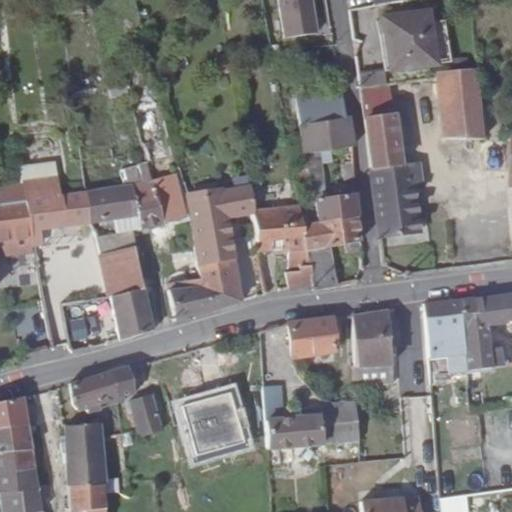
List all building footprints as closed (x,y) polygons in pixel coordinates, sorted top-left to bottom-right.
[(270,0),(278,40),(320,33),(314,0),(270,0)] [(375,18),(386,71),(431,62),(420,9),(375,18)] [(355,85),(378,83),(377,69),(354,71),(355,85)] [(437,74),(437,78),(443,148),(487,146),(479,70),(437,74)] [(357,110),(386,109),(385,86),(356,86),(357,110)] [(342,117),(337,87),(287,92),(295,154),(298,154),(347,147),(344,116),(342,117)] [(390,114),(361,117),(376,238),(415,233),(411,189),(417,188),(414,165),(399,166),(390,114)] [(23,162),(28,196),(33,229),(90,219),(84,186),(64,189),(58,156),(23,162)] [(170,173),(146,179),(156,222),(181,216),(170,173)] [(145,175),(84,186),(90,219),(136,211),(140,227),(156,222),(146,179),(145,175)] [(241,184),(181,193),(188,223),(192,246),(196,265),(227,260),(220,218),(244,214),(241,184)] [(306,204),(307,223),(354,218),(352,195),(306,201),(306,204)] [(0,256),(36,250),(33,229),(28,196),(0,201),(0,256)] [(288,205),(244,214),(252,255),(282,250),(286,274),(296,273),(293,253),(303,251),(299,225),(291,225),(288,205)] [(307,223),(299,225),(303,251),(322,248),(321,245),(357,240),(354,218),(307,223)] [(116,235),(95,239),(98,252),(119,247),(116,235)] [(119,247),(98,252),(109,301),(142,293),(134,244),(119,247)] [(322,248),(303,251),(310,286),(310,291),(328,288),(322,248)] [(296,273),(286,274),(284,276),(286,290),(310,286),(303,251),(293,253),(296,273)] [(235,302),(227,260),(196,265),(198,280),(162,290),(167,321),(235,302)] [(142,293),(109,301),(117,339),(148,331),(148,327),(142,293)] [(511,294),(457,302),(463,356),(464,374),(508,369),(505,350),(488,352),(484,324),(511,320),(511,294)] [(45,313),(43,297),(31,299),(33,315),(45,313)] [(463,356),(457,302),(421,307),(427,378),(446,376),(443,358),(463,356)] [(60,314),(64,344),(83,339),(92,338),(85,307),(60,314)] [(386,325),(384,312),(348,317),(352,370),(390,367),(388,349),(386,325)] [(332,355),(327,320),(286,325),(289,358),(332,355)] [(393,325),(386,325),(388,349),(395,348),(393,325)] [(83,339),(64,344),(65,353),(86,347),(83,339)] [(465,378),(464,374),(463,356),(443,358),(446,376),(446,379),(465,378)] [(110,376),(109,373),(66,384),(69,405),(76,410),(115,401),(110,376)] [(132,398),(127,373),(110,376),(115,401),(122,400),(128,399),(132,398)] [(278,389),(261,390),(264,449),(319,445),(317,416),(281,419),(278,389)] [(177,405),(192,455),(240,442),(225,392),(177,405)] [(23,424),(20,396),(0,401),(0,428),(23,424)] [(148,397),(132,398),(128,399),(132,436),(152,434),(148,397)] [(95,423),(98,454),(118,452),(118,436),(115,421),(95,423)] [(95,423),(62,427),(65,510),(82,508),(82,511),(104,511),(98,454),(95,423)] [(0,449),(26,446),(23,424),(0,428),(0,449)] [(0,476),(30,474),(26,446),(0,449),(0,476)] [(133,452),(135,466),(162,462),(160,448),(133,452)] [(34,511),(30,474),(0,476),(0,511),(34,511)] [(434,511),(463,511),(462,495),(433,498),(434,511)] [(401,511),(400,498),(359,501),(359,511),(401,511)]
